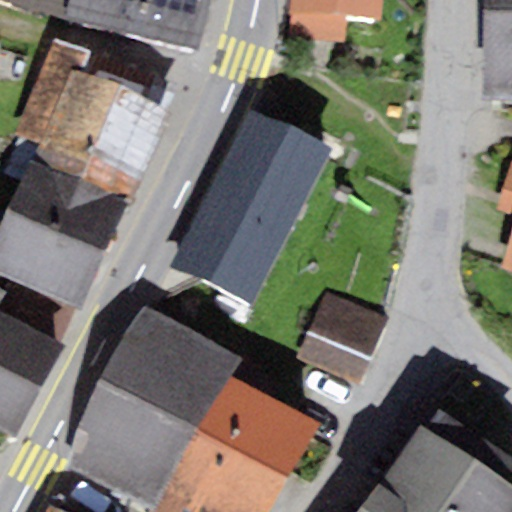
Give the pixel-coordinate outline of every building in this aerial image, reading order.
[(0,0),(0,1),(62,21),(67,0),(0,0)] [(67,0),(62,21),(131,37),(139,0),(67,0)] [(209,0),(139,0),(131,37),(197,53),(209,0)] [(382,0),(289,0),(289,11),(346,15),(382,18),(382,0)] [(511,0),(483,0),(483,14),(511,14),(511,0)] [(346,15),(289,11),(287,39),(344,43),(346,15)] [(511,14),(483,14),(484,101),(511,100),(511,14)] [(153,80),(55,39),(17,135),(39,144),(31,162),(130,203),(168,112),(144,102),(153,80)] [(250,305),(331,149),(252,108),(171,264),(250,305)] [(31,162),(0,231),(0,275),(83,311),(130,203),(31,162)] [(511,268),(511,164),(498,210),(511,214),(511,224),(499,265),(511,268)] [(358,386),(388,319),(329,293),(299,360),(358,386)] [(242,360),(143,308),(66,457),(157,507),(229,376),(242,360)] [(0,430),(15,438),(64,348),(0,313),(0,430)] [(270,511),(319,424),(229,376),(157,507),(154,511),(270,511)] [(511,457),(440,410),(426,431),(508,484),(511,478),(511,457)] [(426,431),(418,426),(380,484),(423,511),(511,511),(511,486),(508,484),(426,431)] [(423,511),(380,484),(361,511),(423,511)]
